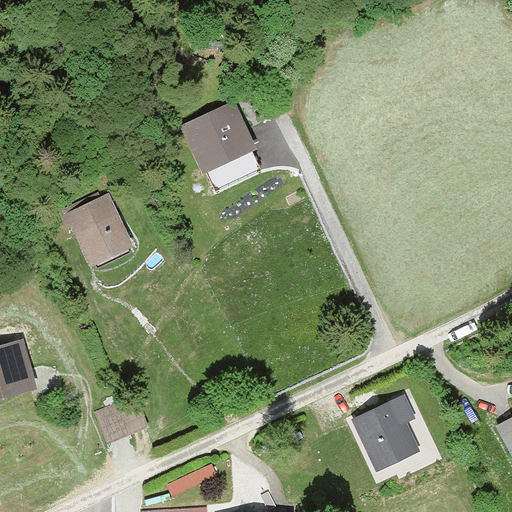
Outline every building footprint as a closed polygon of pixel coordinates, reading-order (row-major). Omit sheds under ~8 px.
[(183,129),(204,177),(256,155),(234,106),(183,129)] [(67,215),(93,269),(132,251),(106,196),(67,215)] [(0,348),(0,402),(36,392),(21,342),(0,348)] [(99,443),(143,425),(130,395),(87,413),(99,443)] [(420,453),(407,424),(415,420),(404,398),(350,424),(374,475),(420,453)] [(511,452),(511,418),(498,427),(511,452)]
